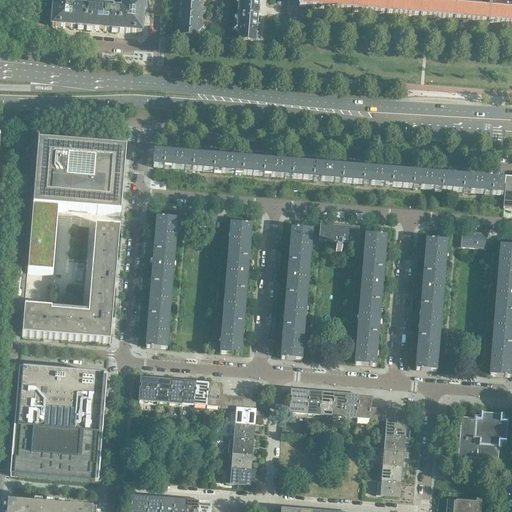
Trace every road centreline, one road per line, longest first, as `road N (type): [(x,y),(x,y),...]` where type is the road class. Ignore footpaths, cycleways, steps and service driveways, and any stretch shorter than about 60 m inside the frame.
road 1 (residential): [(138,192),(143,137),(511,170)]
road 2 (residential): [(23,158),(0,440)]
road 3 (residential): [(283,0),(283,20),(298,28),(511,45)]
road 4 (secondary): [(229,100),(190,86),(0,63)]
road 5 (residential): [(158,0),(149,47),(35,37),(32,0)]
road 6 (residential): [(146,365),(124,359),(138,192)]
road 7 (secondary): [(52,102),(229,100)]
road 8 (residential): [(275,204),(260,374)]
road 9 (residential): [(409,215),(394,384)]
road 10 (secondary): [(351,114),(391,128),(511,138)]
road 11 (secondary): [(511,114),(377,106),(351,114)]
road 12 (residential): [(138,192),(275,204)]
road 13 (residential): [(409,215),(275,204)]
road 14 (residential): [(268,498),(134,489)]
road 15 (residential): [(393,511),(268,498)]
road 16 (residential): [(268,498),(278,375)]
road 17 (residential): [(434,388),(424,511)]
road 18 (secondary): [(351,114),(229,100)]
